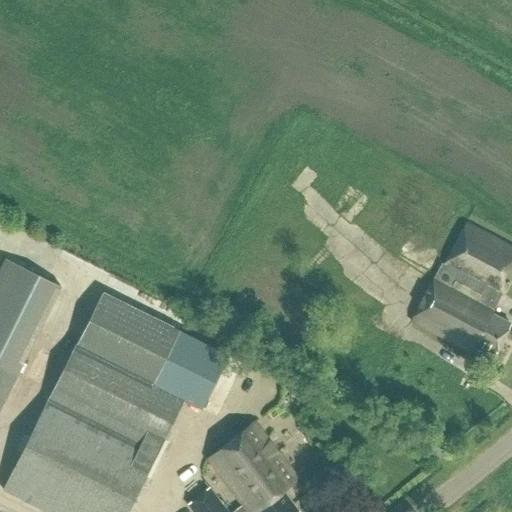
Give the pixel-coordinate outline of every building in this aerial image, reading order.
[(492,358),(509,327),(489,317),(511,274),(511,252),(465,227),(443,269),(440,267),(411,321),(470,353),(473,347),(492,358)] [(305,276),(327,292),(341,273),(319,257),(305,276)] [(102,291),(48,400),(4,488),(53,511),(125,511),(182,397),(154,383),(180,330),(102,291)] [(227,353),(180,330),(154,383),(182,397),(200,406),(227,353)] [(298,511),(282,491),(296,479),(252,423),(207,459),(244,507),(237,511),(226,511),(207,487),(185,505),(190,511),(298,511)]
